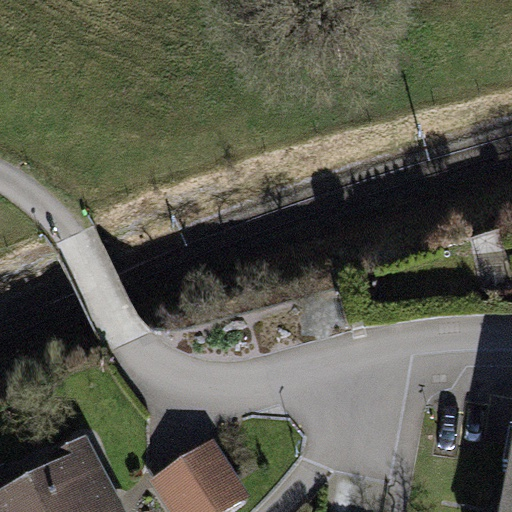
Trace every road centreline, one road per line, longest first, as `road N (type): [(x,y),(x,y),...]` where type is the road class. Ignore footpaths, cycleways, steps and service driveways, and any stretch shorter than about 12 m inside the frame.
road 1 (residential): [(366,353),(209,390),(129,345),(70,235),(0,176)]
road 2 (residential): [(366,353),(344,430),(277,511)]
road 3 (residential): [(511,336),(437,337),(366,353)]
